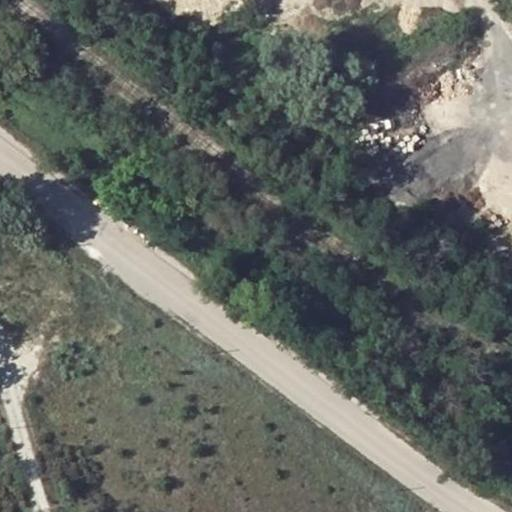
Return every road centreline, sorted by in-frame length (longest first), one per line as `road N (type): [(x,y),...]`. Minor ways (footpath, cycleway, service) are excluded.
road 1 (unclassified): [(0,158),(473,511)]
road 2 (residential): [(43,511),(0,358)]
